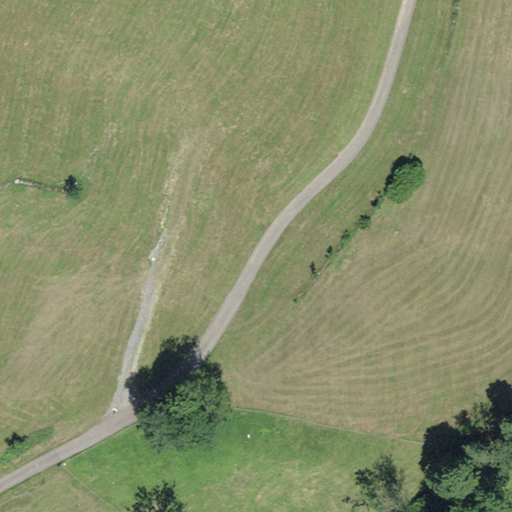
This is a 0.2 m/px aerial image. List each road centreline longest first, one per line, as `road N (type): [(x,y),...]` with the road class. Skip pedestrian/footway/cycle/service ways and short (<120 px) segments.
road 1 (unclassified): [(0,486),(148,406),(187,371),(280,224),(374,115),(408,0)]
road 2 (track): [(122,420),(159,257)]
